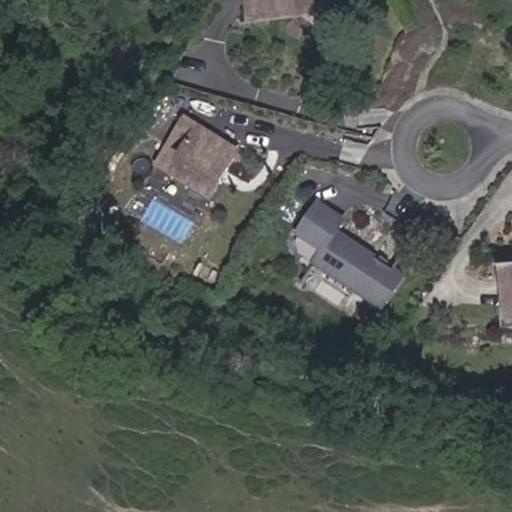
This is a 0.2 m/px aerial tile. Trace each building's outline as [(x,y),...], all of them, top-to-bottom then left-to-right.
[(275,9),(273,0),(251,0),(253,11),(275,9)] [(332,0),(273,0),(275,9),(298,6),(320,23),(336,2),(332,0)] [(212,197),(240,151),(187,119),(169,148),(183,157),(173,173),(212,197)] [(173,173),(183,157),(169,148),(159,164),(173,173)] [(405,276),(337,233),(345,220),(320,204),(300,234),(325,250),(317,262),(386,306),(405,276)] [(386,306),(317,262),(314,267),(382,311),(386,306)]
